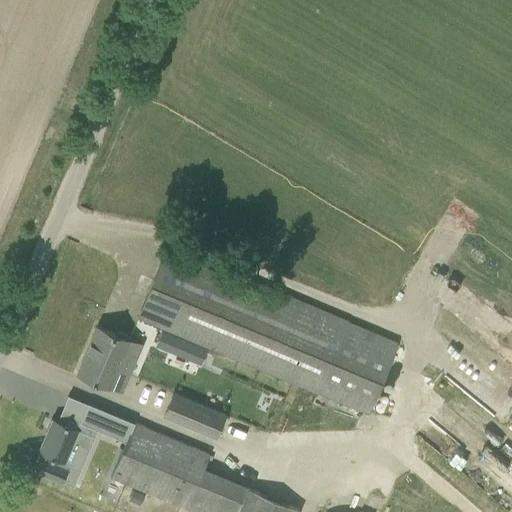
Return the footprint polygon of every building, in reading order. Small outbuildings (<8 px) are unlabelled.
[(481,221),(467,241),(487,254),(500,234),(481,221)] [(347,322),(347,321),(186,253),(168,245),(138,316),(317,392),(318,391),(366,412),(396,342),(347,322)] [(96,325),(76,373),(109,387),(110,385),(123,390),(135,360),(141,344),(128,339),(130,334),(116,329),(115,333),(96,325)] [(160,329),(154,343),(199,363),(206,348),(160,329)] [(162,416),(216,438),(226,414),(173,392),(162,416)] [(80,422),(125,441),(134,422),(123,417),(118,415),(99,408),(88,403),(80,422)] [(94,435),(52,417),(38,451),(45,454),(44,457),(41,456),(35,471),(61,482),(69,464),(80,468),(94,435)] [(208,453),(134,422),(111,477),(195,511),(299,511),(300,510),(247,487),(248,485),(203,467),(208,453)] [(132,490),(128,499),(139,503),(143,494),(132,490)]
